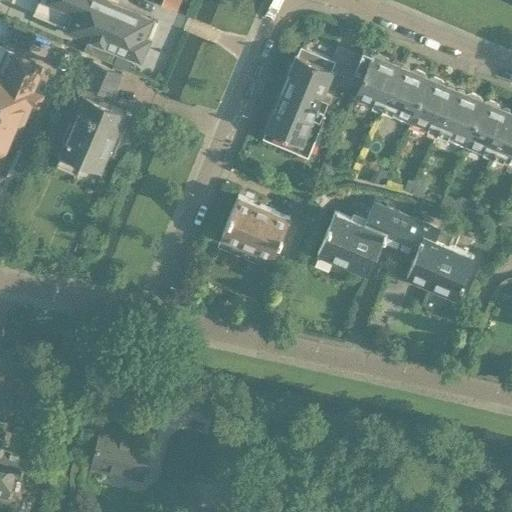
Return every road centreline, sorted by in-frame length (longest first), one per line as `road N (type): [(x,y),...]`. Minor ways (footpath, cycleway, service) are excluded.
road 1 (residential): [(511,397),(149,312)]
road 2 (residential): [(149,312),(277,0)]
road 3 (residential): [(511,69),(351,0)]
road 4 (residential): [(149,312),(0,278)]
